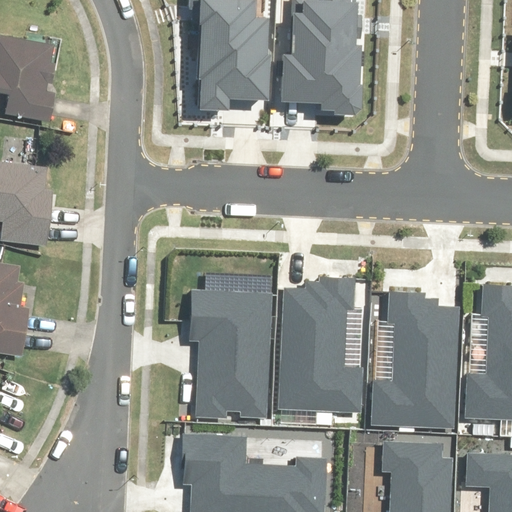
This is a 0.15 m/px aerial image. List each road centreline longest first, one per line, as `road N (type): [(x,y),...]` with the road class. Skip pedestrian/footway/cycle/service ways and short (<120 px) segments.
road 1 (residential): [(128,184),(109,363),(77,511)]
road 2 (residential): [(128,184),(437,203)]
road 3 (residential): [(446,0),(437,203)]
road 4 (residential): [(110,0),(122,20),(133,119),(128,184)]
